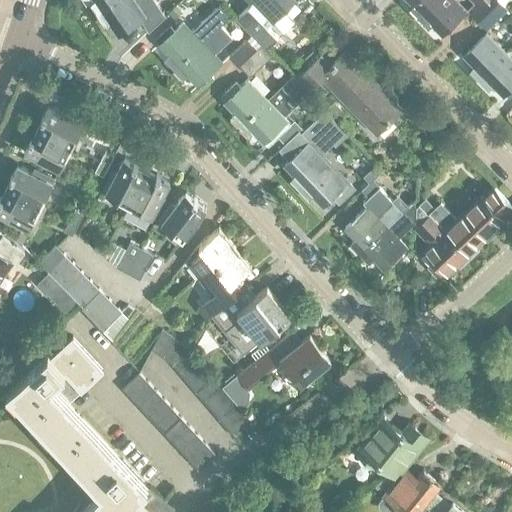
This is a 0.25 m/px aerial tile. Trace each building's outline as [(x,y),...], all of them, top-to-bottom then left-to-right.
[(94,0),(92,2),(99,13),(118,0),(94,0)] [(134,0),(118,0),(99,13),(106,24),(110,21),(119,34),(146,16),(134,0)] [(268,26),(287,7),(294,0),(248,0),(250,1),(235,16),(252,33),(262,43),(266,48),(278,36),(268,26)] [(411,0),(415,3),(411,6),(429,25),(433,22),(443,32),(466,10),(456,0),(411,0)] [(469,10),(477,20),(497,0),(473,0),(476,3),(469,10)] [(499,0),(497,0),(477,20),(486,29),(507,9),(504,5),(499,0)] [(175,67),(221,23),(232,13),(221,2),(191,30),(183,20),(174,28),(170,25),(159,36),(163,39),(160,42),(170,54),(166,57),(175,67)] [(221,23),(175,67),(184,76),(188,72),(199,84),(202,80),(206,84),(214,76),(211,73),(222,62),(214,53),(233,36),(221,23)] [(493,84),(503,95),(511,86),(511,57),(487,32),(464,54),(475,65),(471,68),(490,87),(493,84)] [(262,43),(252,33),(230,54),(240,64),(262,43)] [(251,75),(272,54),(266,48),(262,43),(240,64),(251,75)] [(330,65),(319,54),(295,78),(307,90),(321,76),(377,132),(401,107),(344,50),(330,65)] [(269,99),(241,124),(250,134),(254,130),(265,141),(267,139),(271,142),(280,133),(277,130),(289,119),(285,114),(308,92),(293,76),(269,99)] [(232,114),(241,124),(269,99),(248,78),(240,86),(236,82),(224,94),(228,97),(225,100),(236,111),(232,114)] [(327,108),(336,117),(343,110),(334,100),(327,108)] [(50,104),(38,127),(72,145),(81,127),(98,136),(105,122),(77,108),(73,117),(50,104)] [(312,122),(320,130),(331,120),(323,112),(312,122)] [(351,187),(318,152),(330,141),(320,130),(312,122),(309,120),(284,143),(294,154),(285,163),(296,174),(292,178),(309,196),(313,193),(324,204),(335,194),(339,199),(351,187)] [(72,145),(38,127),(26,150),(48,161),(46,165),(58,171),(72,145)] [(106,150),(100,161),(108,165),(114,154),(106,150)] [(103,190),(129,203),(147,168),(124,157),(112,179),(109,178),(103,190)] [(108,165),(100,161),(95,170),(103,174),(108,165)] [(18,163),(6,186),(41,203),(54,178),(42,172),(41,175),(18,163)] [(375,164),(363,175),(369,181),(369,182),(381,170),(375,164)] [(147,168),(129,203),(155,217),(161,205),(157,203),(169,180),(147,168)] [(41,203),(6,186),(0,197),(0,211),(17,220),(15,223),(31,232),(45,206),(41,203)] [(396,218),(403,211),(396,204),(394,201),(380,186),(363,201),(367,205),(346,226),(356,237),(352,241),(361,250),(388,224),(389,225),(396,218)] [(441,200),(428,213),(469,258),(479,249),(476,246),(504,219),(503,217),(511,208),(511,204),(494,186),(483,196),(482,195),(457,218),(441,200)] [(159,220),(183,238),(206,207),(186,191),(170,211),(167,209),(159,220)] [(388,224),(361,250),(370,260),(374,256),(384,267),(408,245),(400,236),(416,221),(415,220),(415,200),(403,211),(396,218),(389,225),(388,224)] [(469,258),(428,213),(419,204),(416,206),(416,226),(415,227),(431,243),(424,250),(434,261),(428,266),(437,275),(442,270),(446,273),(457,263),(460,267),(469,258)] [(75,209),(70,218),(78,223),(83,213),(75,209)] [(78,223),(70,218),(64,229),(72,234),(78,223)] [(192,259),(203,273),(236,246),(220,227),(199,243),(204,249),(192,259)] [(16,264),(25,252),(2,236),(0,238),(0,276),(11,261),(16,264)] [(94,248),(103,252),(108,242),(100,238),(94,248)] [(129,272),(142,247),(130,241),(117,266),(129,272)] [(65,253),(56,244),(40,261),(48,270),(65,253)] [(205,303),(213,313),(236,295),(248,285),(240,275),(251,266),(236,246),(203,273),(219,292),(205,303)] [(142,247),(129,272),(140,278),(153,253),(142,247)] [(65,253),(48,270),(57,279),(74,262),(65,253)] [(74,262),(57,279),(66,288),(83,271),(74,262)] [(48,271),(37,282),(51,296),(62,285),(48,271)] [(83,271),(66,288),(75,296),(91,279),(83,271)] [(81,306),(82,307),(100,288),(91,279),(75,296),(83,305),(81,306)] [(243,316),(248,322),(277,299),(267,286),(244,305),(236,295),(213,313),(226,329),(229,326),(243,316)] [(100,288),(82,307),(103,328),(122,310),(100,288)] [(290,315),(277,299),(248,322),(243,316),(229,326),(246,348),(259,338),(260,340),(290,315)] [(162,355),(173,336),(162,329),(152,348),(162,355)] [(288,333),(237,374),(246,385),(280,357),(301,383),(331,359),(310,333),(297,344),(288,333)] [(156,511),(166,500),(148,487),(148,486),(52,383),(65,372),(82,390),(104,369),(73,335),(51,356),(48,352),(0,397),(94,498),(81,511),(156,511)] [(172,362),(184,344),(173,336),(162,355),(172,362)] [(180,371),(194,352),(192,350),(184,344),(172,362),(173,362),(180,371)] [(188,381),(202,362),(194,352),(180,371),(188,381)] [(196,390),(211,372),(202,362),(188,381),(196,390)] [(131,396),(148,380),(140,371),(123,387),(131,396)] [(219,382),(211,372),(196,390),(204,399),(219,382)] [(139,405),(156,389),(148,380),(131,396),(139,405)] [(204,399),(212,409),(228,392),(219,382),(204,399)] [(147,413),(165,398),(156,389),(139,405),(147,413)] [(212,409),(220,418),(236,402),(228,392),(212,409)] [(156,422),(173,407),(165,398),(147,413),(156,422)] [(220,418),(228,427),(245,412),(236,402),(220,418)] [(182,416),(173,407),(156,422),(164,431),(182,416)] [(245,412),(228,427),(236,437),(253,422),(245,412)] [(190,426),(182,416),(164,431),(172,440),(190,426)] [(380,462),(398,476),(409,469),(404,465),(427,436),(410,422),(402,431),(384,416),(357,449),(377,466),(380,462)] [(190,426),(172,440),(181,449),(198,435),(190,426)] [(181,449),(189,458),(207,444),(198,435),(181,449)] [(207,444),(189,458),(197,467),(215,453),(207,444)] [(430,511),(441,499),(432,492),(440,482),(423,469),(418,476),(409,469),(398,476),(379,500),(379,506),(386,511),(392,511),(397,505),(406,511),(430,511)] [(441,499),(430,511),(464,511),(452,502),(450,506),(441,499)]
